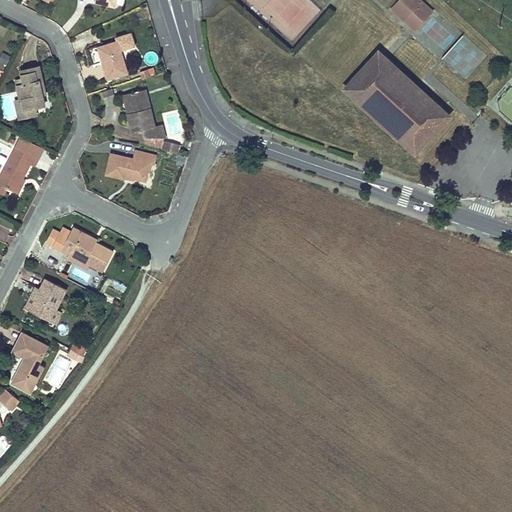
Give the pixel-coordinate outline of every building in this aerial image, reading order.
[(419,0),(399,0),(396,5),(408,16),(404,21),(415,30),(432,11),(429,8),(427,10),(424,7),(426,5),(419,0)] [(396,5),(391,9),(404,21),(408,16),(396,5)] [(120,35),(104,41),(109,55),(105,56),(111,74),(131,67),(120,35)] [(0,66),(6,69),(11,55),(3,52),(0,60),(0,66)] [(379,55),(347,90),(414,151),(446,116),(379,55)] [(21,81),(25,95),(27,95),(29,105),(36,104),(47,101),(45,91),(43,83),(47,82),(43,63),(26,67),(29,79),(21,81)] [(114,84),(103,88),(105,94),(116,90),(114,84)] [(135,127),(145,124),(147,131),(168,133),(165,120),(157,121),(148,84),(129,89),(134,108),(131,108),(135,127)] [(27,95),(25,95),(20,97),(24,114),(38,111),(36,104),(29,105),(27,95)] [(179,153),(181,143),(165,141),(164,151),(179,153)] [(18,143),(0,179),(10,184),(19,189),(26,174),(33,160),(37,162),(41,155),(18,143)] [(114,148),(109,170),(128,175),(128,172),(149,177),(153,159),(157,160),(159,150),(139,145),(137,154),(114,148)] [(26,174),(19,189),(22,190),(28,175),(26,174)] [(10,184),(0,179),(0,186),(7,190),(10,184)] [(65,246),(76,251),(93,260),(107,267),(117,248),(99,238),(94,236),(96,233),(76,223),(65,246)] [(93,260),(76,251),(74,255),(90,264),(93,260)] [(44,286),(34,307),(54,317),(60,306),(70,287),(50,276),(44,286)] [(28,304),(34,307),(44,286),(39,283),(28,304)] [(60,306),(54,317),(62,321),(67,310),(60,306)] [(16,380),(30,388),(35,378),(39,380),(47,365),(43,362),(52,345),(26,331),(16,350),(28,356),(16,380)] [(89,354),(76,347),(74,353),(87,359),(89,354)] [(35,378),(30,388),(34,390),(39,380),(35,378)] [(17,395),(9,388),(1,397),(14,408),(22,399),(17,395)]
